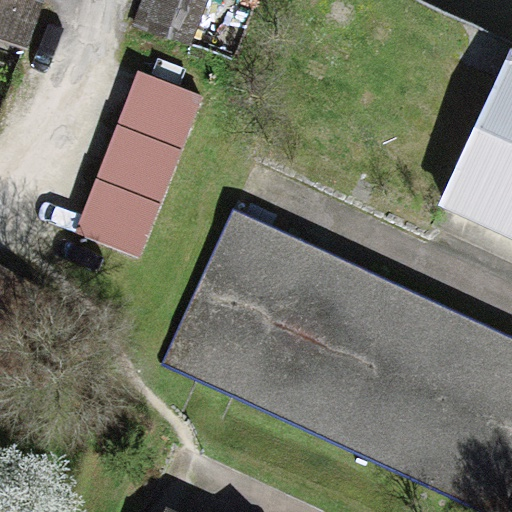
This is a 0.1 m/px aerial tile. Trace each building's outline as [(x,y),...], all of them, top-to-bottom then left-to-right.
[(24,0),(0,0),(0,34),(26,43),(39,5),(24,0)] [(145,0),(137,26),(190,45),(205,0),(145,0)] [(511,263),(511,62),(507,60),(431,226),(511,263)] [(84,237),(137,258),(200,96),(146,75),(125,129),(84,237)] [(511,511),(511,339),(232,209),(161,363),(481,511),(511,511)] [(0,363),(6,367),(45,303),(0,275),(0,363)] [(95,333),(69,318),(55,340),(82,356),(95,333)]
